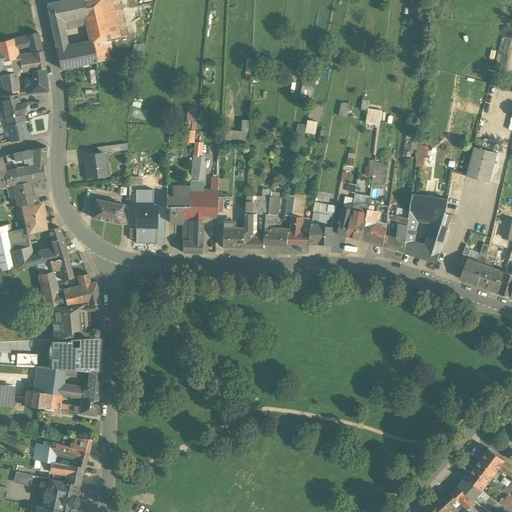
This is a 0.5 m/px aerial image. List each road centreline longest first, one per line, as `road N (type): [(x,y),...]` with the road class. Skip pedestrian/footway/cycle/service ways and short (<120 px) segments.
road 1 (unclassified): [(511,309),(390,268),(159,265),(118,256)]
road 2 (residential): [(110,511),(118,256)]
road 3 (tertiary): [(511,392),(398,511)]
road 4 (unclassified): [(57,141),(58,96),(38,0)]
road 5 (unclassified): [(118,256),(68,216),(58,190),(57,141)]
